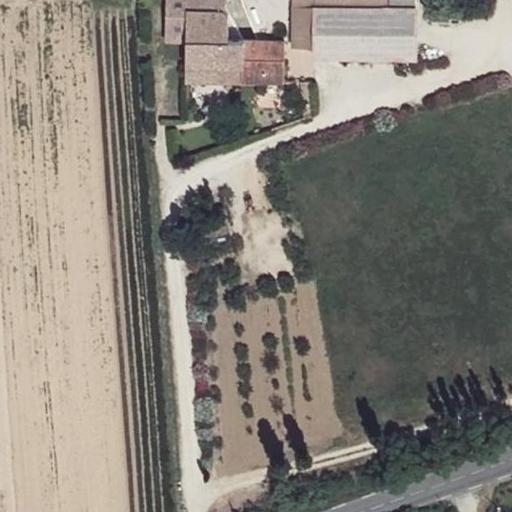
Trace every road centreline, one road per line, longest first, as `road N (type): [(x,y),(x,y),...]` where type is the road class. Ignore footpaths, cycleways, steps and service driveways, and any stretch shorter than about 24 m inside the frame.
road 1 (unknown): [(193,502),(168,179),(344,112)]
road 2 (unknown): [(511,412),(193,502)]
road 3 (unknown): [(344,112),(503,40),(511,43)]
road 4 (tertiary): [(511,457),(377,511)]
road 5 (unknown): [(344,112),(286,23),(285,0)]
